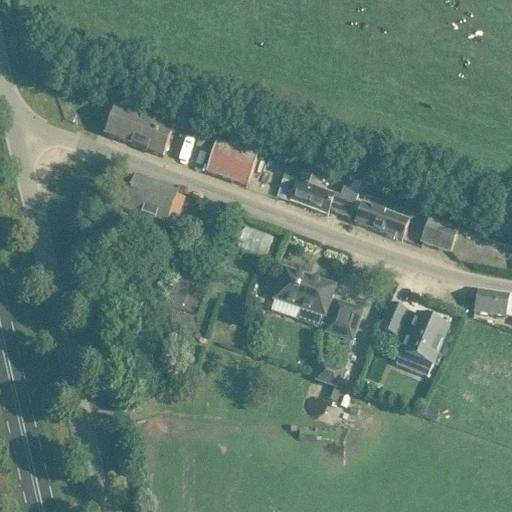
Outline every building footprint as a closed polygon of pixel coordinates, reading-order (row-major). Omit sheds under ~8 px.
[(173,133),(134,118),(115,111),(104,138),(163,160),(173,133)] [(216,147),(213,157),(206,176),(247,190),(258,161),(216,147)] [(312,178),(288,170),(283,184),(290,186),(287,195),(293,197),(290,205),(328,219),(335,198),(308,189),(312,178)] [(165,228),(177,196),(177,195),(136,180),(124,213),(165,228)] [(359,197),(343,192),(335,216),(350,221),(359,197)] [(362,208),(355,227),(402,244),(409,225),(362,208)] [(204,215),(192,246),(215,255),(228,224),(204,215)] [(459,231),(429,220),(420,245),(450,256),(459,231)] [(285,274),(278,292),(274,305),(301,314),(298,323),(320,330),(321,328),(326,329),(324,334),(352,344),(361,315),(336,307),(334,313),(327,311),(334,290),(285,274)] [(511,298),(509,298),(509,299),(477,294),(474,315),(511,320),(511,298)] [(389,307),(379,332),(397,339),(397,338),(406,342),(401,356),(396,367),(398,368),(397,369),(410,374),(410,373),(414,374),(413,376),(425,381),(426,380),(428,380),(432,369),(448,332),(417,318),(416,320),(406,316),(407,315),(389,307)] [(315,385),(336,392),(342,373),(321,366),(315,385)]
